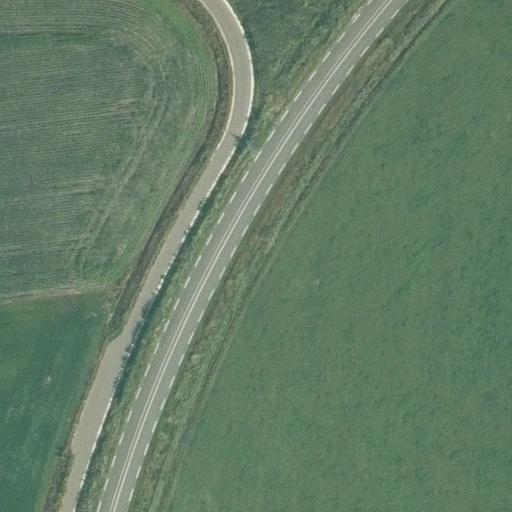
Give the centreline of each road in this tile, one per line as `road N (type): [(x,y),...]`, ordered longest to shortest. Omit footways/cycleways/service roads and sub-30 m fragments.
road 1 (secondary): [(111,511),(156,380),(210,265),(287,133),(388,0)]
road 2 (unclassified): [(211,0),(241,64),(235,124),(127,338),(65,511)]
